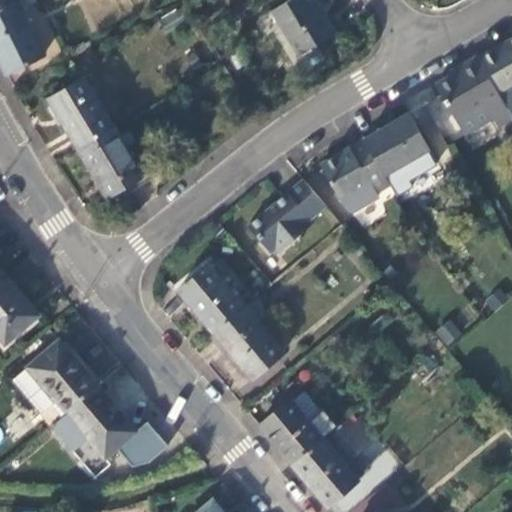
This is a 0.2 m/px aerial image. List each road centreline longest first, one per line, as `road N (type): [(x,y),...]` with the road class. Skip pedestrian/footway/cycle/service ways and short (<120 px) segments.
road 1 (residential): [(418,55),(99,279)]
road 2 (unclassified): [(285,511),(99,279)]
road 3 (unclassified): [(99,279),(0,127)]
